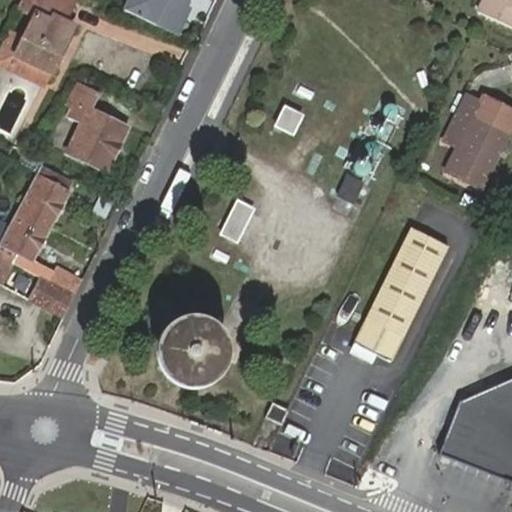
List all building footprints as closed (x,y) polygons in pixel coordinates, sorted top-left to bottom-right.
[(39,0),(13,56),(51,74),(73,26),(65,22),(72,8),(54,0),(39,0)] [(75,0),(54,0),(72,8),(75,0)] [(187,0),(127,0),(122,11),(174,36),(188,7),(185,5),(187,0)] [(511,0),(484,0),(477,16),(511,32),(511,0)] [(51,74),(13,56),(7,69),(45,88),(51,74)] [(99,94),(78,84),(65,106),(70,109),(65,117),(79,124),(66,153),(105,173),(126,128),(91,111),(99,94)] [(466,105),(445,149),(460,155),(447,183),(483,201),(511,137),(511,118),(483,105),(480,111),(466,105)] [(301,117),(286,110),(277,128),(291,135),(301,117)] [(24,151),(19,162),(37,170),(39,165),(42,161),(24,151)] [(37,170),(19,162),(11,178),(28,187),(37,170)] [(73,183),(39,165),(37,170),(28,187),(2,237),(0,241),(0,255),(13,263),(27,270),(73,183)] [(348,179),(340,198),(352,204),(361,186),(348,179)] [(238,204),(222,235),(236,243),(252,210),(238,204)] [(410,227),(365,322),(401,338),(446,244),(410,227)] [(0,284),(1,285),(13,263),(0,255),(0,284)] [(42,278),(74,295),(80,281),(56,269),(53,274),(41,268),(37,275),(42,278)] [(62,318),(74,295),(42,278),(30,299),(62,318)] [(169,325),(162,333),(159,337),(157,342),(155,352),(155,362),(157,367),(161,376),(165,380),(168,383),(173,386),(177,389),(187,391),(192,392),(202,390),(212,385),(216,382),(222,375),(226,365),(227,360),(228,355),(226,345),(225,340),(220,332),(216,328),(207,322),(198,318),(183,319),(173,323),(169,325)] [(511,381),(457,404),(435,453),(511,486),(511,381)] [(265,423),(281,431),(290,412),(273,405),(265,423)]
